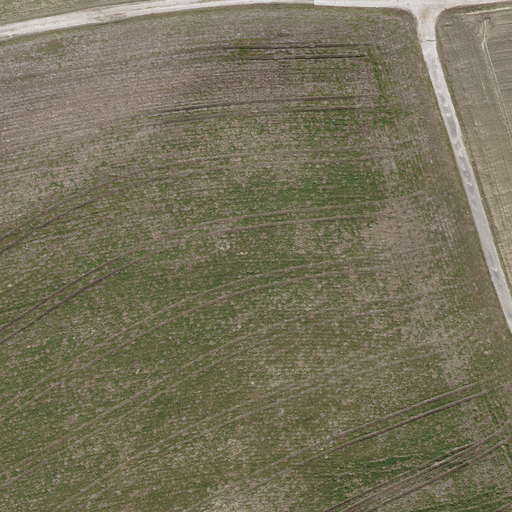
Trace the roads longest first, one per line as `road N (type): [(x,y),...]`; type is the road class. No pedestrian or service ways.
road 1 (track): [(511,315),(419,0)]
road 2 (track): [(187,0),(0,36)]
